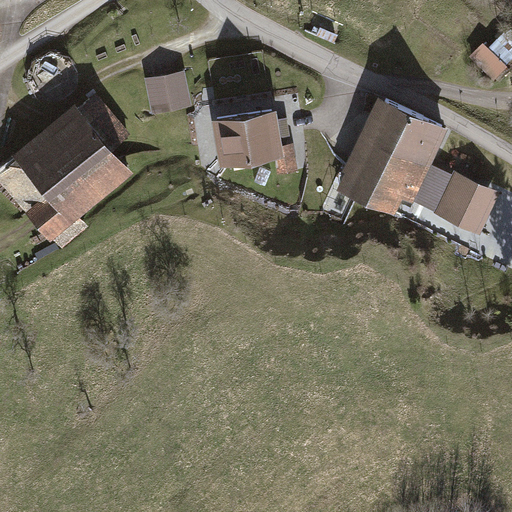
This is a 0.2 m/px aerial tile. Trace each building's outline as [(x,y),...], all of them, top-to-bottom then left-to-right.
[(314,25),(310,34),(323,38),(326,30),(314,25)] [(471,62),(497,86),(510,73),(501,65),(511,54),(499,43),(489,54),(483,48),(471,62)] [(186,75),(146,83),(153,119),(193,111),(186,75)] [(75,107),(11,159),(14,163),(0,174),(0,184),(5,190),(0,193),(0,197),(16,217),(23,211),(50,245),(133,177),(114,154),(132,139),(97,96),(79,112),(75,107)] [(378,101),(337,193),(407,224),(417,203),(433,210),(427,224),(478,247),(501,195),(450,172),(449,175),(433,168),(449,133),(378,101)] [(274,106),(213,115),(214,124),(198,127),(202,152),(218,150),(220,169),(278,160),(280,177),(299,175),(295,148),(280,150),(274,106)] [(285,184),(265,183),(264,194),(284,195),(285,184)]
